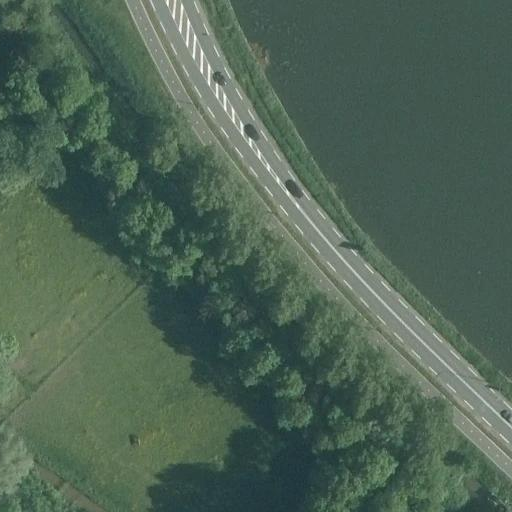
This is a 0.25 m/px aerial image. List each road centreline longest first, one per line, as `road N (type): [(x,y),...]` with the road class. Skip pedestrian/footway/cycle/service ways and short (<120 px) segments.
road 1 (primary): [(310,224),(511,429)]
road 2 (primary): [(156,0),(208,99),(291,211),(310,224)]
road 3 (primary): [(310,224),(245,120),(185,0)]
